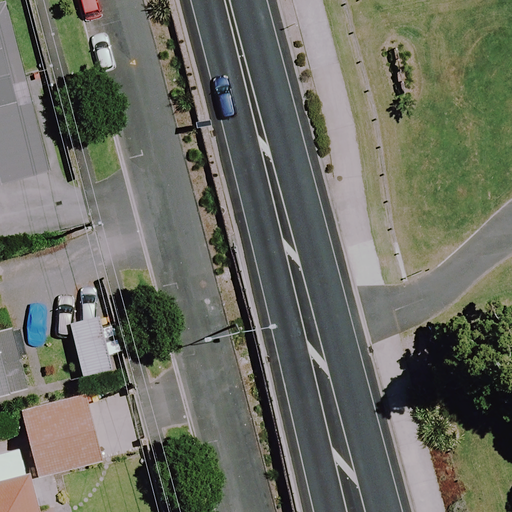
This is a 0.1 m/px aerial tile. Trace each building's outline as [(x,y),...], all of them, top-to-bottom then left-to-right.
[(0,186),(55,173),(20,26),(0,30),(0,186)] [(102,321),(72,327),(81,380),(112,375),(102,321)] [(0,323),(0,392),(39,383),(25,324),(1,329),(0,323)] [(84,391),(29,404),(43,464),(98,451),(84,391)] [(0,511),(63,511),(63,509),(51,511),(42,472),(0,481),(0,511)]
